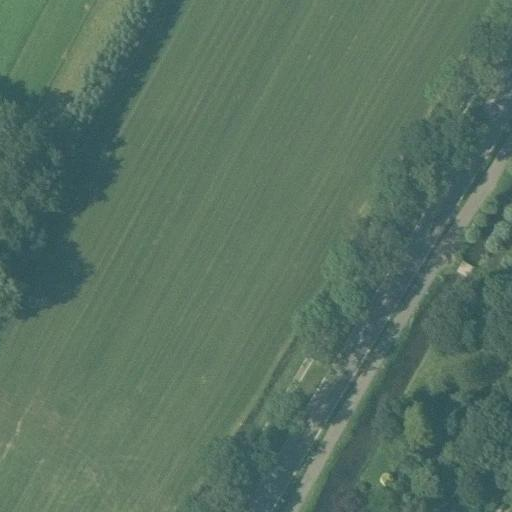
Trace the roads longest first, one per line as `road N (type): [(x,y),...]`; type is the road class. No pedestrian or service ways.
road 1 (primary): [(258,511),(511,91)]
road 2 (unclassified): [(292,511),(511,142)]
